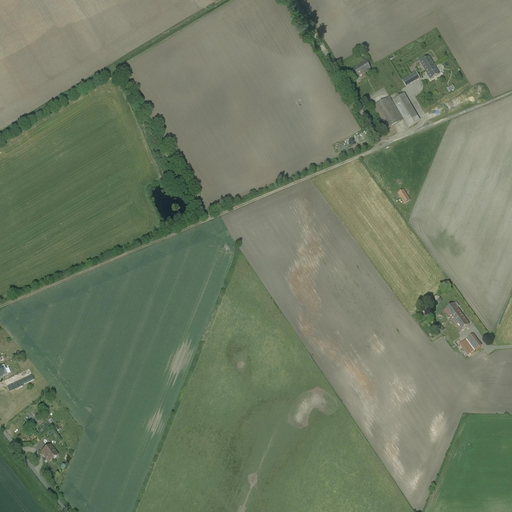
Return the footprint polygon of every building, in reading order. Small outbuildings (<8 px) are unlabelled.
[(429,58),(420,63),(431,80),(439,75),(429,58)] [(358,77),(370,70),(366,62),(354,69),(355,71),(352,73),(355,79),(358,77)] [(393,101),(398,111),(410,104),(404,95),(393,101)] [(385,131),(403,120),(404,120),(392,101),(390,97),(371,108),(385,131)] [(410,200),(403,190),(398,193),(405,204),(410,200)] [(469,325),(453,304),(445,310),(460,331),(469,325)] [(473,335),(466,339),(475,351),(481,346),(473,335)] [(466,339),(459,344),(468,356),(475,351),(466,339)] [(0,377),(3,376),(4,378),(8,376),(4,366),(0,367),(0,377)] [(30,374),(5,385),(9,393),(22,387),(21,386),(33,380),(30,374)] [(14,391),(3,399),(3,400),(0,401),(0,415),(9,428),(30,415),(14,391)] [(50,446),(41,453),(49,462),(57,456),(50,446)]
